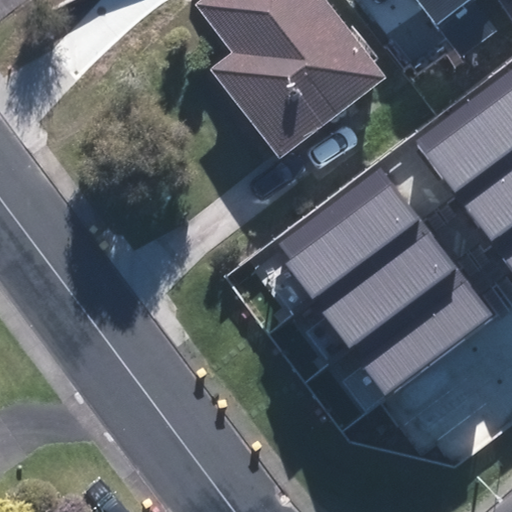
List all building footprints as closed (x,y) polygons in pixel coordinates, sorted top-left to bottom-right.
[(232,53),(209,70),(278,161),(386,81),(325,0),(196,0),(194,2),(232,53)] [(417,0),(436,25),(470,0),(417,0)] [(511,71),(416,141),(454,192),(511,149),(511,71)] [(511,149),(454,192),(492,245),(511,230),(511,149)] [(381,168),(275,246),(317,304),(424,226),(381,168)] [(424,226),(317,304),(353,352),(461,273),(425,225),(424,226)] [(511,230),(492,245),(511,271),(511,230)] [(494,318),(461,273),(353,352),(386,397),(494,318)]
